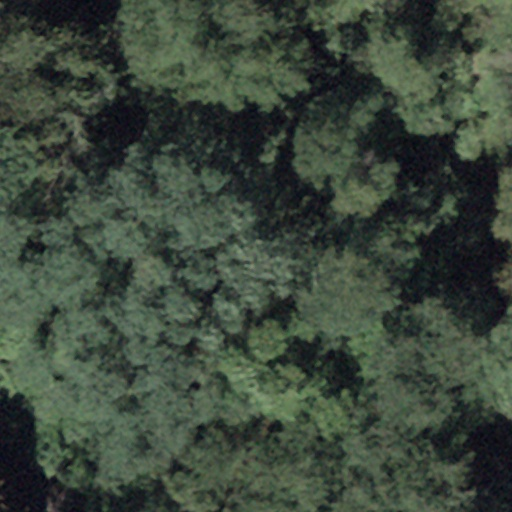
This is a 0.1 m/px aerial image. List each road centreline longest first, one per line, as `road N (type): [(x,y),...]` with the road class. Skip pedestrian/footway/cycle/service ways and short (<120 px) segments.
road 1 (track): [(482,0),(511,248)]
road 2 (track): [(134,511),(0,474)]
